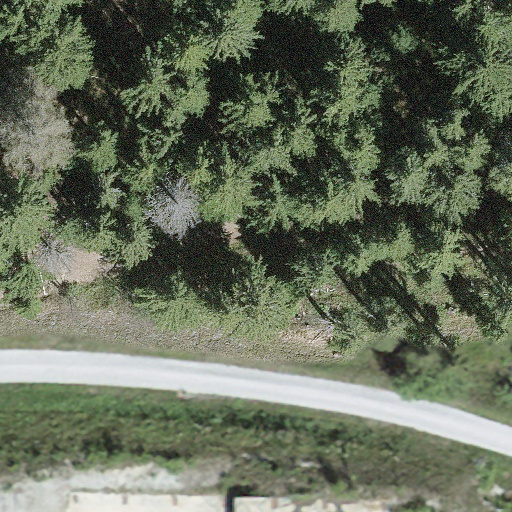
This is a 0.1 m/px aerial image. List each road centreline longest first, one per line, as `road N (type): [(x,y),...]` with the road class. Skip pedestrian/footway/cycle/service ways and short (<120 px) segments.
road 1 (track): [(511,187),(196,219),(0,324)]
road 2 (unclassified): [(511,453),(278,393),(0,381)]
